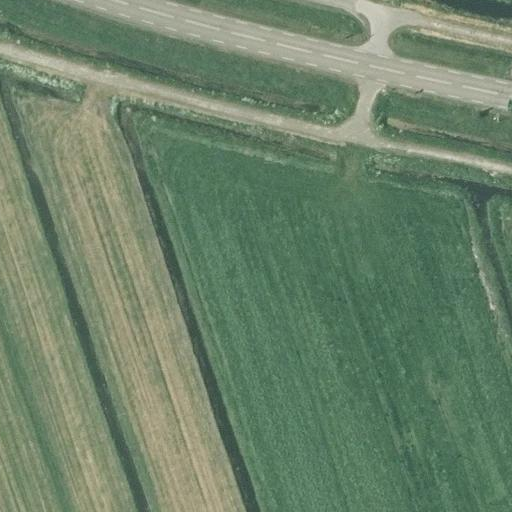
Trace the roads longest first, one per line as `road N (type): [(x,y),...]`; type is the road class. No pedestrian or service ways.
road 1 (unclassified): [(0,49),(358,139)]
road 2 (secondary): [(371,67),(109,0)]
road 3 (unclassified): [(358,139),(511,171)]
road 4 (secondary): [(511,97),(371,67)]
